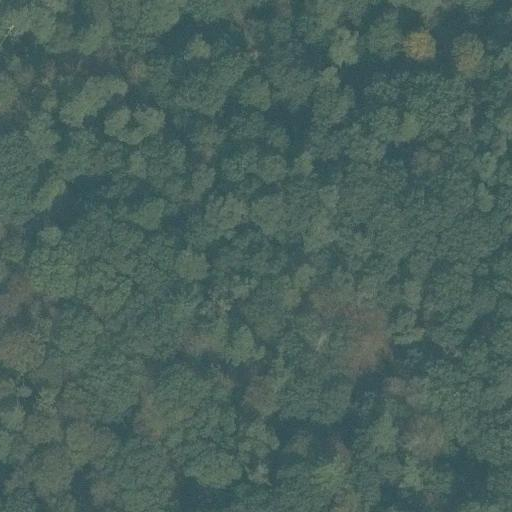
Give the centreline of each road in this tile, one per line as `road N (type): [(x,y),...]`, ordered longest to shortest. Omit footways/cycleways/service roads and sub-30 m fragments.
road 1 (track): [(282,511),(0,189)]
road 2 (track): [(0,124),(347,0)]
